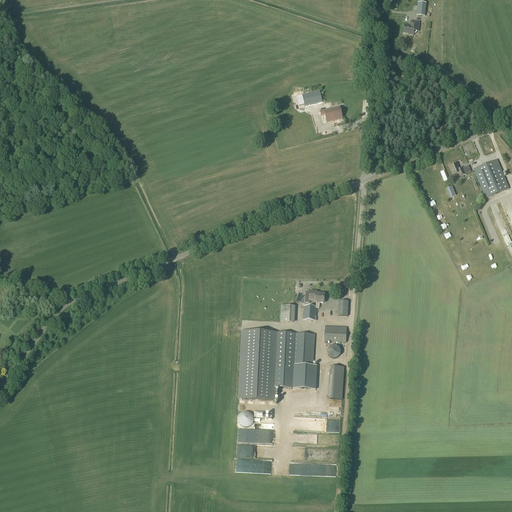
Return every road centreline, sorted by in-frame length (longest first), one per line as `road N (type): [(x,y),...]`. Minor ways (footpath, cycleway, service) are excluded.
road 1 (unclassified): [(0,388),(66,301),(362,182)]
road 2 (unclassified): [(362,182),(377,0)]
road 3 (unclassified): [(350,349),(362,182)]
road 4 (unclassified): [(362,182),(511,120)]
